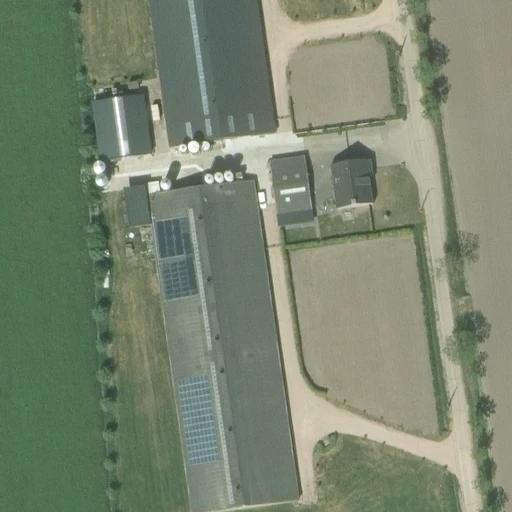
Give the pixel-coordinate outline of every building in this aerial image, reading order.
[(273,133),(253,0),(145,0),(167,148),(273,133)] [(151,154),(143,96),(92,104),(101,162),(151,154)] [(285,220),(319,217),(313,161),(279,165),(285,220)] [(335,210),(372,205),(367,163),(330,168),(335,210)] [(200,511),(298,497),(250,177),(141,193),(189,511),(200,511)]
